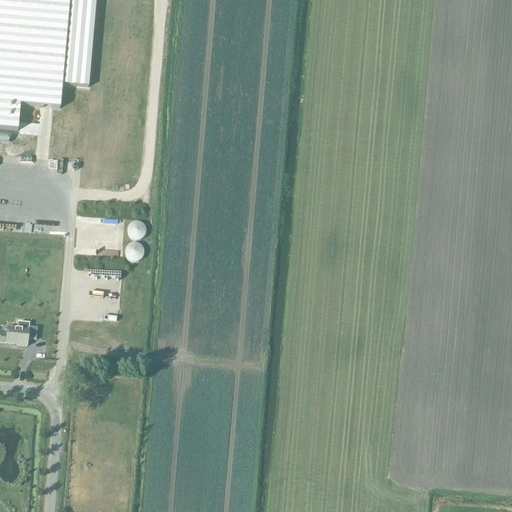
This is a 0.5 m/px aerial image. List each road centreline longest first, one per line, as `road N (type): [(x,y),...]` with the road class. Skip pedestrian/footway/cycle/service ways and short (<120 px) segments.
road 1 (unknown): [(74,196),(134,197),(142,190),(162,0)]
road 2 (tertiary): [(49,511),(54,411),(37,394),(0,389)]
